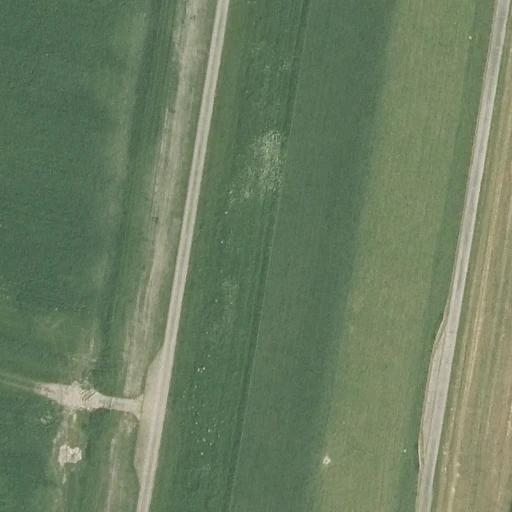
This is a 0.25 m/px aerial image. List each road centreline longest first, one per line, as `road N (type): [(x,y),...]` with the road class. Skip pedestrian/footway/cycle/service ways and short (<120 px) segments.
road 1 (track): [(146,511),(228,0)]
road 2 (track): [(511,41),(441,511)]
